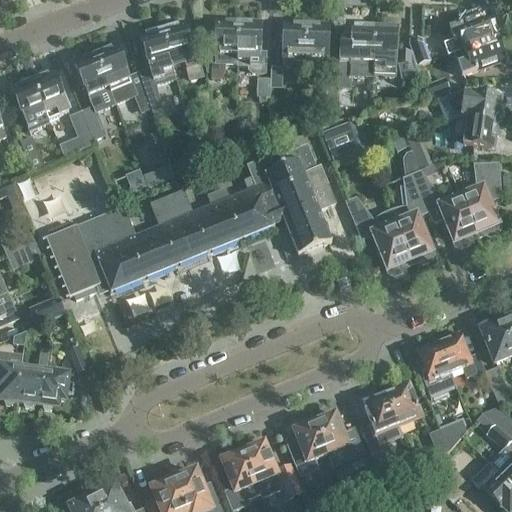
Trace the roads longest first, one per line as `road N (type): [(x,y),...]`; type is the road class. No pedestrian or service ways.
road 1 (residential): [(130,429),(161,442),(368,357),(372,332)]
road 2 (residential): [(372,332),(347,318),(143,402),(130,429)]
road 3 (residential): [(372,332),(511,275)]
road 4 (residential): [(0,484),(130,429)]
road 5 (residential): [(116,0),(0,48)]
